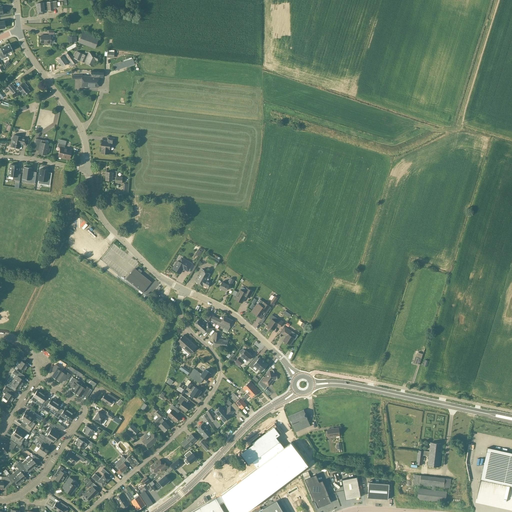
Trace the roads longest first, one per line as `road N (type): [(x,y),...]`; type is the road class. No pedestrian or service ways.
road 1 (residential): [(86,511),(215,390),(222,369),(180,314),(184,290)]
road 2 (secondary): [(155,511),(280,401)]
road 3 (residential): [(184,290),(158,276),(103,219),(88,169)]
road 4 (residential): [(88,169),(83,136),(19,31)]
road 5 (secondary): [(485,413),(334,383)]
road 6 (residential): [(287,365),(228,311),(184,290)]
